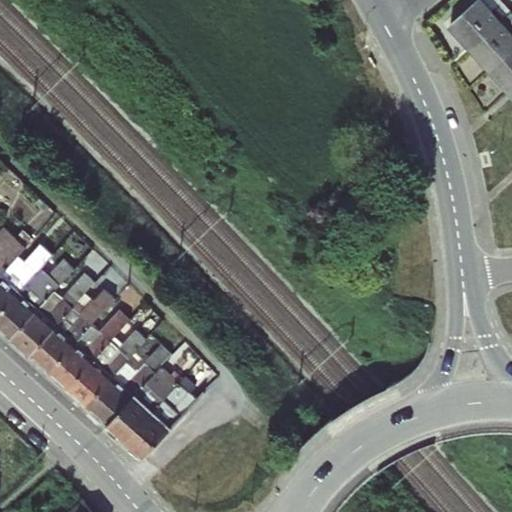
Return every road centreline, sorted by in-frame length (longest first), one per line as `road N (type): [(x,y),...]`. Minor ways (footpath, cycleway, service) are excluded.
road 1 (secondary): [(463,282),(441,149),(390,30)]
road 2 (residential): [(0,372),(131,502)]
road 3 (trunk): [(412,416),(360,444),(300,511)]
road 4 (secondary): [(465,297),(442,377),(412,416)]
